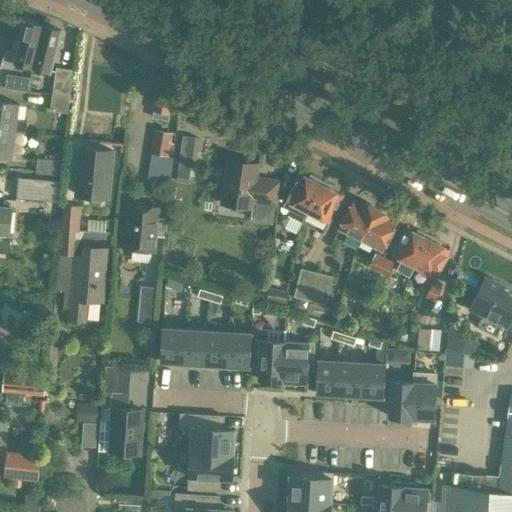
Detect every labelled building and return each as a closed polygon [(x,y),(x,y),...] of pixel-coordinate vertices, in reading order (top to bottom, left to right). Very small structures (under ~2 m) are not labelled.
[(34,67),(43,26),(25,21),(15,62),(34,67)] [(52,71),(60,36),(62,30),(43,26),(34,67),(52,71)] [(69,93),(72,70),(57,68),(54,90),(69,93)] [(28,92),(30,79),(7,75),(5,88),(28,92)] [(172,114),(176,82),(157,79),(152,111),(155,111),(154,118),(169,120),(170,114),(172,114)] [(66,113),(69,93),(54,90),(51,111),(66,113)] [(0,128),(25,132),(27,121),(17,120),(19,103),(0,100),(0,128)] [(25,133),(25,132),(0,128),(0,156),(12,158),(15,132),(25,133)] [(169,156),(172,133),(156,130),(153,154),(169,156)] [(192,162),(195,137),(182,136),(179,160),(192,162)] [(76,195),(89,196),(92,201),(102,202),(105,197),(108,198),(113,151),(81,148),(76,195)] [(62,176),(64,160),(37,158),(35,174),(62,176)] [(278,205),(281,184),(258,181),(260,164),(229,160),(223,204),(253,208),(254,202),(278,205)] [(189,178),(190,171),(178,169),(177,177),(189,178)] [(310,178),(300,173),(286,200),(287,200),(283,206),(291,210),(289,215),(303,222),(308,211),(309,212),(324,182),(312,176),(310,178)] [(330,223),(344,195),(334,190),(335,188),(324,182),(309,212),(330,223)] [(59,205),(60,187),(23,184),(22,202),(59,205)] [(364,205),(354,200),(341,228),(362,239),(377,208),(365,203),(364,205)] [(155,249),(158,205),(128,203),(125,247),(155,249)] [(74,230),(78,231),(80,207),(64,205),(60,253),(72,254),(74,230)] [(0,233),(7,234),(10,207),(0,206),(0,233)] [(383,250),(397,223),(387,218),(389,214),(377,208),(362,239),(383,250)] [(418,233),(409,229),(395,256),(416,267),(432,236),(420,230),(418,233)] [(437,277),(451,250),(440,245),(442,242),(432,236),(416,267),(437,277)] [(104,301),(107,247),(84,246),(83,261),(74,261),(70,320),(85,321),(87,300),(104,301)] [(379,272),(386,259),(375,253),(368,267),(379,272)] [(387,276),(394,263),(386,259),(379,272),(387,276)] [(311,300),(318,273),(301,269),(294,296),(296,296),(293,308),(307,311),(309,300),(311,300)] [(326,304),(332,277),(318,273),(311,300),(326,304)] [(507,326),(511,316),(511,297),(501,292),(504,286),(487,278),(471,308),(484,315),(478,327),(498,337),(504,324),(507,326)] [(177,291),(179,283),(168,280),(166,287),(177,291)] [(434,301),(441,287),(432,282),(425,296),(434,301)] [(285,307),(288,291),(267,286),(264,303),(285,307)] [(208,300),(211,293),(200,290),(197,297),(208,300)] [(222,297),(211,293),(208,300),(219,304),(222,297)] [(248,298),(237,295),(236,301),(235,302),(246,306),(248,298)] [(27,303),(14,301),(13,311),(26,313),(27,303)] [(43,305),(42,320),(52,320),(53,305),(43,305)] [(314,320),(303,316),(301,324),(312,327),(314,320)] [(183,362),(185,329),(163,328),(161,361),(183,362)] [(207,330),(185,329),(183,362),(205,364),(207,330)] [(418,350),(440,351),(441,331),(420,329),(418,350)] [(207,330),(205,364),(227,365),(228,331),(207,330)] [(227,365),(249,366),(251,333),(228,331),(227,365)] [(329,338),(340,342),(342,335),(331,331),(329,338)] [(342,335),(340,342),(351,345),(353,338),(342,335)] [(282,385),(283,385),(285,341),(255,339),(254,367),(260,367),(259,379),(269,380),(269,384),(271,384),(279,384),(279,385),(282,385)] [(285,341),(283,385),(286,385),(294,385),(293,386),(296,386),(296,381),(306,382),(307,370),(313,370),(315,343),(285,341)] [(472,367),(473,354),(446,348),(445,361),(445,365),(472,367)] [(316,393),(339,394),(341,361),(318,359),(316,393)] [(341,361),(339,394),(360,395),(362,362),(341,361)] [(362,362),(360,395),(383,397),(385,363),(362,362)] [(150,387),(151,365),(109,364),(108,386),(150,387)] [(42,395),(44,376),(6,372),(4,391),(42,395)] [(414,374),(414,382),(412,418),(434,419),(435,406),(440,407),(441,383),(436,383),(436,375),(414,374)] [(414,382),(391,380),(389,416),(412,418),(414,382)] [(110,453),(113,453),(113,457),(126,458),(126,454),(139,455),(142,410),(128,409),(129,392),(102,390),(100,420),(113,421),(110,453)] [(451,484),(449,511),(511,511),(511,393),(501,476),(459,472),(458,485),(451,484)] [(98,423),(98,404),(77,403),(76,422),(98,423)] [(191,451),(239,454),(240,441),(235,441),(236,429),(224,428),(225,415),(193,413),(191,451)] [(38,481),(41,454),(6,451),(3,478),(38,481)] [(220,491),(221,478),(233,479),(234,467),(238,467),(239,454),(191,451),(189,488),(220,491)] [(284,499),(332,502),(334,472),(302,470),(302,475),(291,475),(290,486),(285,486),(284,499)] [(373,496),(371,511),(401,511),(404,482),(404,481),(401,481),(401,482),(393,481),(391,480),(390,485),(380,484),(379,496),(373,496)] [(401,511),(431,511),(432,501),(427,500),(428,488),(417,487),(418,483),(415,482),(415,483),(407,482),(405,482),(404,482),(401,511)] [(187,511),(231,511),(231,509),(219,508),(220,495),(189,493),(187,511)] [(372,505),(373,497),(361,496),(360,504),(372,505)] [(331,511),(332,502),(284,499),(283,511),(331,511)]
